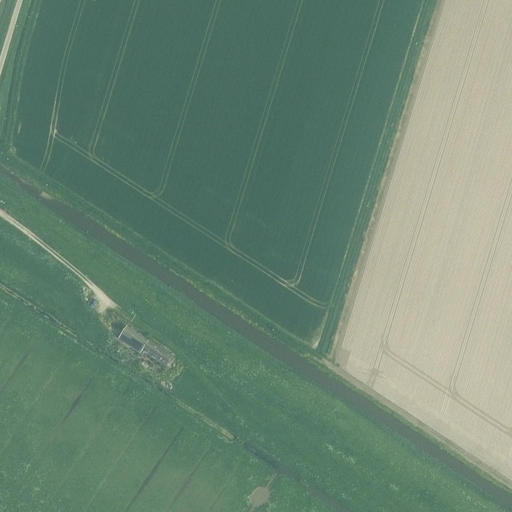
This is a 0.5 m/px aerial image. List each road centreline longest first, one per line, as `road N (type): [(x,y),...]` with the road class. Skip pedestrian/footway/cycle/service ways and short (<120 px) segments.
road 1 (track): [(378,511),(258,428),(127,315)]
road 2 (unclassified): [(0,212),(127,315)]
